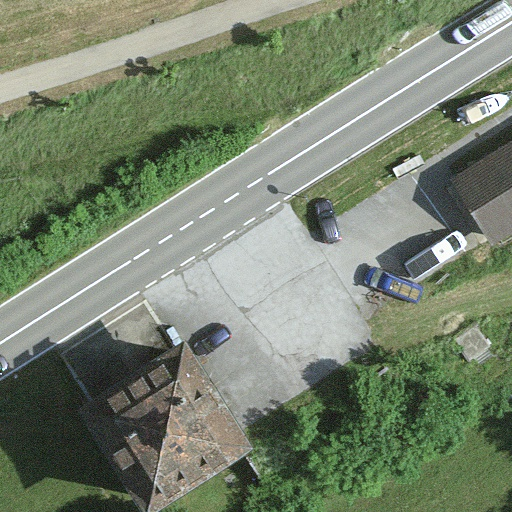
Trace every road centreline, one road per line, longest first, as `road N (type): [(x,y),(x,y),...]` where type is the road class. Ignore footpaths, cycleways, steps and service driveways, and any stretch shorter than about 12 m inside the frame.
road 1 (primary): [(511,27),(0,349)]
road 2 (residential): [(0,93),(286,0)]
